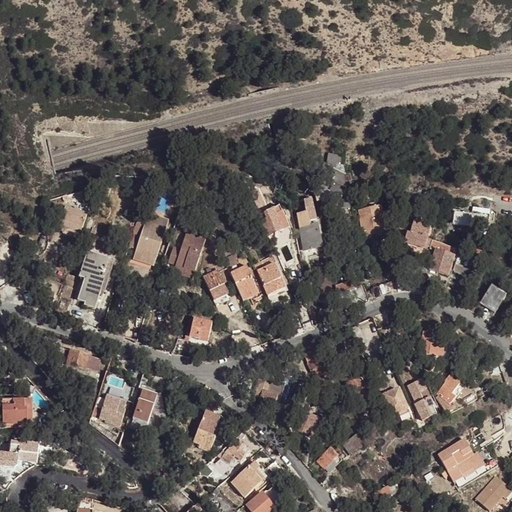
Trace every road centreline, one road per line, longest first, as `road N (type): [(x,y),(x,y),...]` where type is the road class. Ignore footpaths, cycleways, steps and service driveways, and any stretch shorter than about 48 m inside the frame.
road 1 (residential): [(0,331),(79,420),(146,478),(137,500),(46,475),(20,491),(13,511)]
road 2 (residential): [(207,371),(248,364),(389,299),(414,299),(489,331),(511,372)]
road 3 (residential): [(0,308),(207,371)]
road 4 (residential): [(330,511),(316,486),(207,371)]
